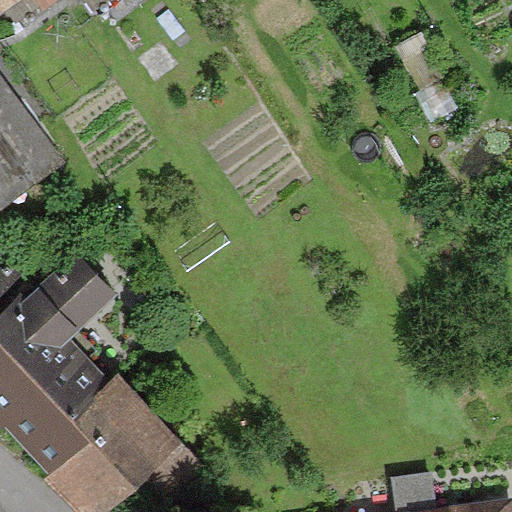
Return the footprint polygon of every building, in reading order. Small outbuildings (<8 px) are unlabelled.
[(38,0),(2,0),(16,18),(38,0)] [(66,155),(0,66),(0,196),(4,201),(66,155)] [(0,279),(21,258),(0,237),(0,279)] [(104,511),(144,475),(188,435),(79,319),(118,283),(76,238),(26,285),(20,279),(0,298),(0,414),(0,415),(5,410),(50,459),(43,465),(87,511),(104,511)] [(398,511),(511,511),(511,488),(397,504),(398,511)]
